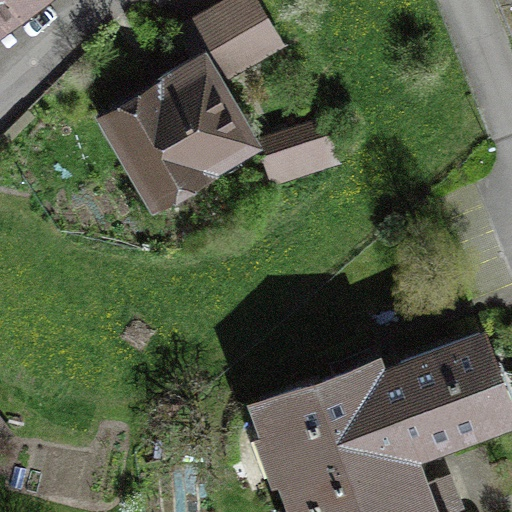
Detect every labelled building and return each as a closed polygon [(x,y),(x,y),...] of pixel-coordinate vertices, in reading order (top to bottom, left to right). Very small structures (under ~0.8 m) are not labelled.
[(276,41),(252,0),(232,0),(192,24),(221,73),(276,41)] [(157,189),(244,138),(195,54),(160,75),(170,90),(117,121),(157,189)] [(333,157),(321,122),(264,141),(275,176),(333,157)] [(381,379),(408,451),(500,417),(482,369),(492,366),(479,331),(398,361),(402,371),(381,379)] [(408,451),(381,379),(374,360),(261,401),(302,511),(439,511),(450,508),(439,478),(420,485),(408,451)]
